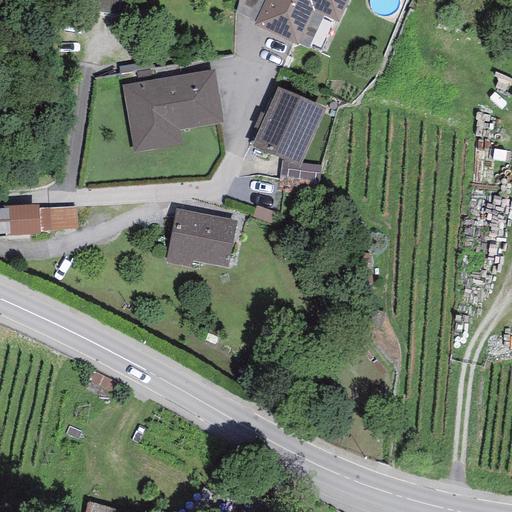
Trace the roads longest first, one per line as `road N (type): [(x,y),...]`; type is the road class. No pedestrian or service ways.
road 1 (tertiary): [(457,511),(309,462),(0,299)]
road 2 (track): [(511,263),(470,358),(451,510)]
